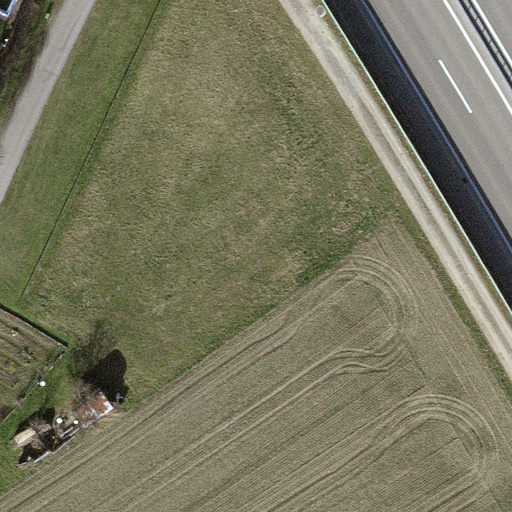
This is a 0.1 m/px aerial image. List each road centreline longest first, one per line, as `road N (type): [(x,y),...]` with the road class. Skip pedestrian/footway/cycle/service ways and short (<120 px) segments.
road 1 (track): [(511,352),(297,0)]
road 2 (trunk): [(405,0),(511,177)]
road 3 (residential): [(0,183),(91,0)]
